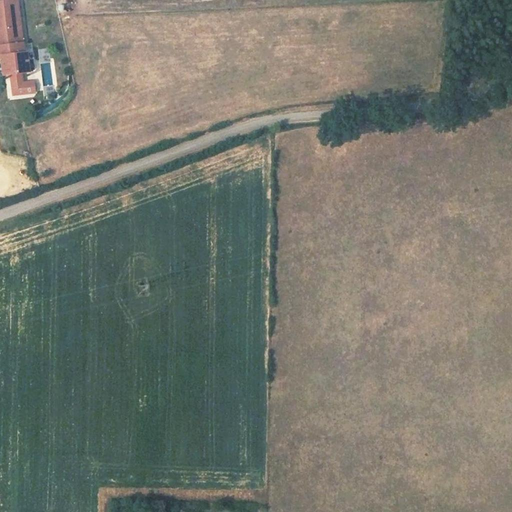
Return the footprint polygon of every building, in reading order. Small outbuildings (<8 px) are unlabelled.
[(58,14),(74,11),(71,0),(62,0),(56,1),(58,14)] [(0,49),(17,47),(11,2),(0,3),(0,49)] [(0,60),(18,57),(17,47),(0,49),(0,60)] [(24,74),(22,56),(18,57),(0,60),(0,79),(10,77),(20,76),(24,74)] [(20,76),(10,77),(12,97),(32,94),(31,82),(21,83),(20,76)] [(43,86),(44,94),(54,93),(53,85),(43,86)]
